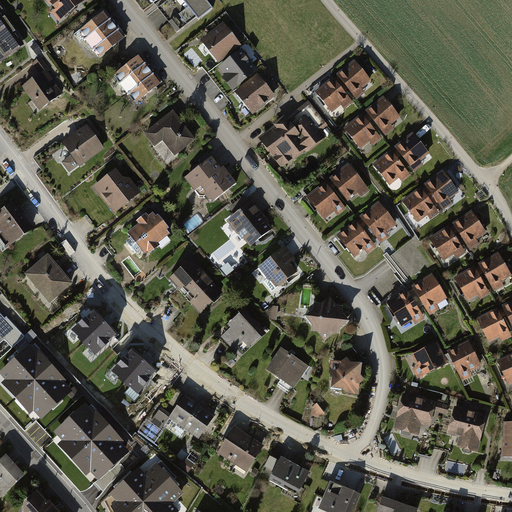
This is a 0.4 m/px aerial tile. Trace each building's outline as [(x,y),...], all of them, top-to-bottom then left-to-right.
[(42,0),(59,22),(86,2),(84,0),(42,0)] [(197,22),(211,11),(201,0),(171,0),(159,11),(177,34),(195,19),(197,22)] [(79,32),(101,60),(123,43),(101,15),(79,32)] [(0,64),(21,49),(0,18),(0,64)] [(223,24),(199,43),(216,65),(240,46),(223,24)] [(221,79),(231,92),(255,74),(238,52),(217,69),(223,77),(221,79)] [(115,76),(137,104),(159,87),(137,59),(115,76)] [(353,62),(336,76),(357,101),(364,95),(360,90),(369,83),(353,62)] [(44,111),(61,98),(43,75),(26,87),(44,111)] [(233,93),(251,117),(274,99),(257,75),(233,93)] [(332,79),(314,94),(331,114),(339,106),(344,111),(353,104),(332,79)] [(386,101),(368,115),(387,139),(396,132),(392,127),(401,120),(386,101)] [(259,142),(281,171),(305,153),(306,155),(324,141),(300,111),(259,142)] [(172,115),(144,137),(154,150),(161,144),(173,158),(193,141),(172,115)] [(363,118),(345,132),(361,152),(370,145),(373,149),(382,142),(363,118)] [(64,165),(71,175),(104,151),(88,128),(63,146),(73,159),(64,165)] [(413,137),(396,150),(415,174),(424,167),(420,162),(429,156),(413,137)] [(392,153),(374,168),(391,188),(400,181),(404,185),(413,178),(392,153)] [(184,182),(195,194),(200,190),(219,173),(209,161),(184,182)] [(349,167),(330,182),(346,203),(357,195),(360,199),(369,192),(349,167)] [(222,171),(219,173),(200,190),(213,205),(235,186),(222,171)] [(95,188),(116,215),(140,197),(128,182),(123,185),(113,173),(95,188)] [(445,175),(427,189),(446,213),(456,205),(452,201),(460,195),(445,175)] [(334,217),(344,208),(341,204),(326,186),(306,202),(321,220),(330,213),(334,217)] [(422,191),(404,205),(419,225),(429,218),(432,222),(441,216),(422,191)] [(242,237),(250,247),(252,247),(262,238),(273,229),(268,222),(269,221),(253,200),(238,212),(229,219),(227,220),(237,234),(245,228),(248,233),(242,237)] [(378,207),(360,221),(380,247),(390,240),(385,233),(394,227),(378,207)] [(0,238),(9,252),(28,238),(8,210),(0,215),(0,238)] [(472,214),(454,227),(471,252),(481,246),(477,240),(486,234),(472,214)] [(153,216),(126,237),(142,256),(168,236),(153,216)] [(356,225),(338,240),(353,258),(362,250),(367,256),(376,249),(356,225)] [(450,230),(431,243),(445,264),(456,256),(459,261),(467,256),(450,230)] [(277,284),(279,287),(298,272),(291,262),(295,259),(286,246),(269,258),(258,267),(270,281),(274,281),(277,284)] [(498,255),(478,266),(494,293),(504,287),(501,282),(511,277),(498,255)] [(52,298),(70,283),(48,257),(27,274),(38,286),(40,284),(52,298)] [(189,263),(170,281),(202,314),(221,295),(189,263)] [(490,295),(473,268),(453,281),(467,303),(477,296),(480,302),(490,295)] [(433,276),(412,288),(428,317),(438,311),(435,305),(445,299),(433,276)] [(406,293),(386,306),(400,328),(411,321),(414,326),(424,320),(406,293)] [(324,340),(331,334),(338,335),(339,328),(348,321),(341,312),(341,306),(335,305),(329,297),(320,303),(314,303),(313,309),(305,316),(311,323),(310,331),(318,332),(324,340)] [(511,302),(501,308),(511,329),(511,302)] [(496,311),(476,321),(487,343),(497,338),(500,343),(510,338),(496,311)] [(244,312),(218,337),(239,359),(266,334),(244,312)] [(102,321),(94,313),(87,320),(86,319),(73,331),(80,337),(78,339),(88,349),(89,347),(96,354),(109,342),(107,341),(115,335),(106,326),(102,321)] [(0,345),(15,332),(13,329),(0,315),(0,345)] [(436,345),(409,358),(420,379),(447,366),(436,345)] [(447,358),(461,384),(473,378),(470,373),(481,367),(470,346),(447,358)] [(141,360),(132,352),(126,359),(125,358),(112,372),(120,378),(119,379),(129,388),(130,387),(137,393),(149,380),(148,379),(155,372),(145,364),(141,360)] [(267,372),(293,390),(307,370),(281,352),(267,372)] [(328,392),(357,394),(358,383),(364,379),(359,373),(360,362),(349,361),(345,356),(341,360),(331,359),(328,392)] [(511,358),(498,365),(507,387),(511,384),(511,358)] [(22,399),(37,416),(64,392),(47,374),(43,378),(31,365),(14,380),(27,395),(22,399)] [(401,397),(393,433),(418,439),(420,428),(428,430),(432,415),(444,418),(446,408),(401,397)] [(198,436),(213,416),(188,398),(173,419),(160,410),(152,422),(160,428),(163,425),(182,438),(189,429),(198,436)] [(488,416),(453,408),(447,436),(459,438),(457,450),(480,455),(488,416)] [(511,423),(503,424),(502,461),(511,460),(511,423)] [(262,447),(233,430),(217,457),(246,474),(262,447)] [(118,506),(124,511),(179,511),(183,499),(186,496),(188,489),(184,487),(176,480),(178,475),(185,477),(164,457),(150,471),(149,472),(137,469),(135,474),(126,484),(126,482),(114,494),(120,499),(118,506)] [(269,479),(298,495),(308,476),(279,460),(277,464),(270,460),(265,469),(272,473),(269,479)] [(7,461),(0,467),(0,498),(2,501),(25,480),(7,461)] [(318,509),(324,511),(352,511),(359,494),(330,482),(318,509)] [(54,511),(40,495),(28,506),(26,511),(54,511)] [(377,511),(411,511),(381,502),(377,511)]
